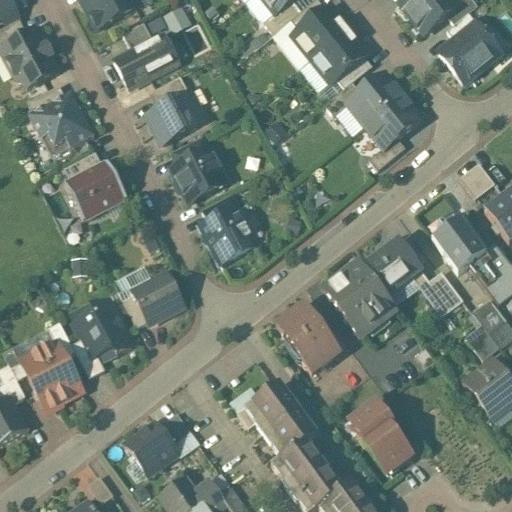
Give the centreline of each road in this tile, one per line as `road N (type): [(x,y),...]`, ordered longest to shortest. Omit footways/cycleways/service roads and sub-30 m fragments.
road 1 (residential): [(225,327),(48,0)]
road 2 (residential): [(469,134),(225,327)]
road 3 (residential): [(225,327),(0,511)]
road 4 (residential): [(469,134),(360,0)]
